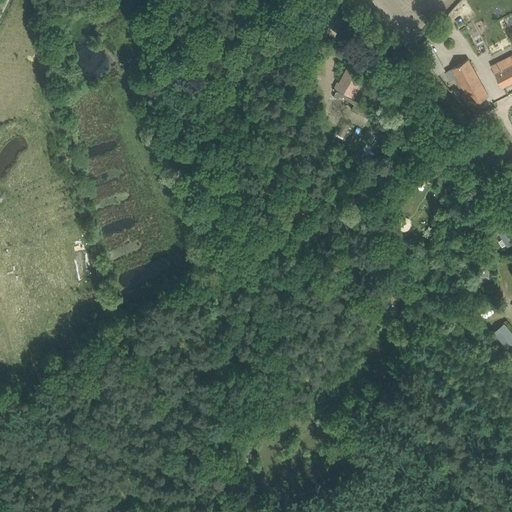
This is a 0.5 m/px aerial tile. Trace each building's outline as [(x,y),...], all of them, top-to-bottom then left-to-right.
[(463,0),(454,0),(462,13),(469,8),(463,0)] [(325,5),(316,17),(357,45),(358,43),(363,46),(369,38),(367,37),(369,35),(365,32),(363,35),(348,24),(338,17),(339,15),(325,5)] [(480,47),(511,33),(511,32),(505,16),(473,31),(480,47)] [(511,53),(491,64),(503,86),(511,81),(511,53)] [(468,58),(445,71),(450,80),(454,78),(457,76),(473,104),(488,95),(484,86),(473,67),(468,58)] [(337,81),(334,88),(341,92),(346,94),(353,98),(364,78),(347,69),(340,83),(337,81)] [(416,102),(421,104),(425,95),(420,93),(416,102)] [(356,100),(351,108),(381,125),(389,128),(392,122),(377,114),(378,112),(356,100)] [(328,114),(325,106),(311,110),(313,119),(328,114)] [(419,182),(422,182),(424,182),(427,181),(430,180),(432,179),(443,178),(442,167),(406,169),(407,179),(411,181),(415,182),(419,182)] [(405,217),(403,217),(401,217),(400,217),(398,218),(397,220),(397,221),(396,223),(396,224),(397,226),(397,227),(398,229),(400,230),(401,230),(403,230),(405,230),(406,230),(408,229),(409,227),(410,226),(410,224),(410,223),(410,221),(409,220),(408,218),(406,217),(405,217)] [(504,222),(499,225),(503,231),(500,233),(503,238),(499,241),(502,246),(507,244),(508,246),(511,243),(511,231),(510,227),(508,228),(504,222)] [(490,280),(489,268),(483,269),(483,263),(475,264),(476,269),(475,269),(476,281),(490,280)] [(338,282),(345,276),(338,269),(331,275),(338,282)] [(511,341),(511,331),(504,322),(493,331),(506,346),(511,341)] [(196,327),(187,342),(194,346),(203,331),(196,327)] [(333,411),(322,419),(324,422),(320,425),(323,430),(327,428),(328,430),(340,422),(333,411)]
